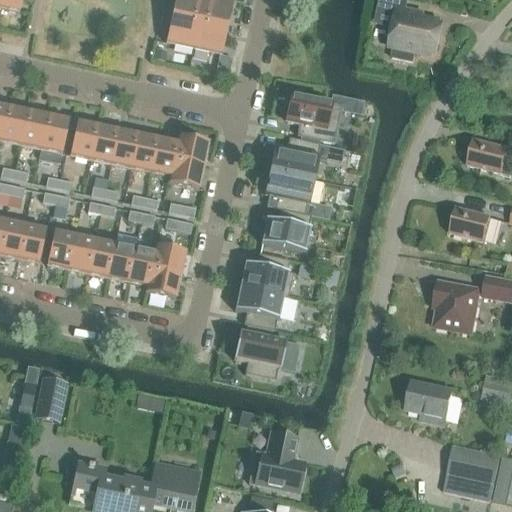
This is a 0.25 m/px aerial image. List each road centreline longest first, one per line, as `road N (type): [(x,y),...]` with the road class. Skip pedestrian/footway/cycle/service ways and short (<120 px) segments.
road 1 (residential): [(324,511),(421,155),(468,64),(511,11)]
road 2 (residential): [(0,302),(194,343),(240,113)]
road 3 (residential): [(0,63),(240,113)]
